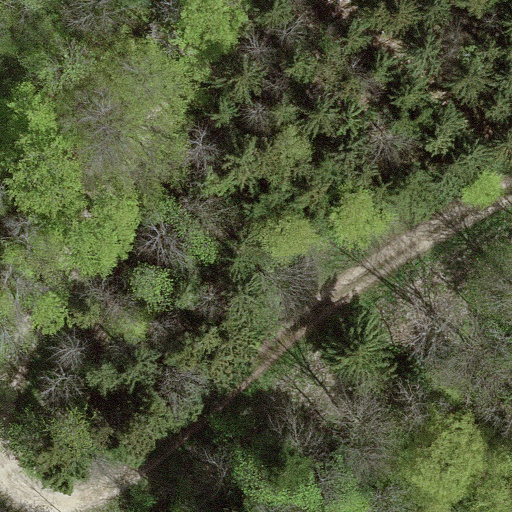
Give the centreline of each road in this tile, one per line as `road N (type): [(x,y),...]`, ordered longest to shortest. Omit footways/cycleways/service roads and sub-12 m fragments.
road 1 (track): [(99,491),(332,296),(511,185)]
road 2 (track): [(222,0),(0,376)]
